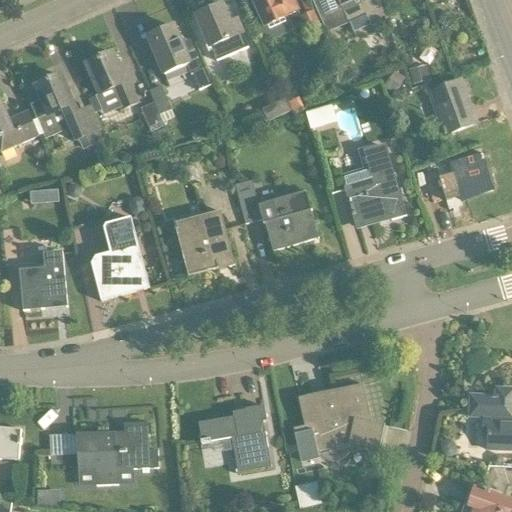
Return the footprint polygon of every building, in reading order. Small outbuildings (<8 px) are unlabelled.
[(280,0),(279,0),(252,0),(267,30),(300,15),(293,0),(280,0)] [(313,0),(312,1),(327,35),(350,25),(355,35),(387,21),(379,0),(360,0),(363,5),(356,8),(354,3),(355,3),(354,0),(313,0)] [(212,51),(213,51),(218,63),(250,49),(243,36),(244,35),(238,22),(231,25),(223,7),(198,18),(212,51)] [(310,39),(324,33),(315,13),(301,19),(310,39)] [(192,77),(199,94),(217,87),(210,70),(202,73),(194,53),(186,57),(175,29),(149,39),(161,68),(173,63),(177,73),(190,67),(194,77),(192,77)] [(120,71),(113,55),(88,66),(104,104),(118,98),(124,112),(139,106),(123,69),(120,71)] [(76,108),(76,107),(63,75),(36,87),(41,100),(30,105),(37,120),(48,115),(48,116),(63,110),(76,141),(86,137),(101,131),(95,115),(81,120),(76,108)] [(430,96),(445,138),(477,126),(462,84),(430,96)] [(151,94),(155,105),(163,124),(175,119),(162,89),(151,94)] [(1,105),(0,105),(0,149),(3,155),(41,139),(30,115),(17,121),(18,125),(11,128),(1,105)] [(142,111),(153,136),(156,142),(169,137),(163,124),(155,105),(142,111)] [(324,132),(319,114),(307,117),(312,136),(324,132)] [(101,131),(86,137),(90,147),(105,141),(101,131)] [(347,189),(358,227),(391,217),(392,221),(405,217),(385,147),(365,153),(371,173),(346,180),(348,188),(347,189)] [(453,177),(441,180),(447,203),(460,199),(460,200),(494,191),(484,155),(450,165),(453,177)] [(247,226),(264,221),(274,254),(314,243),(306,215),(312,213),(307,195),(260,208),(253,183),(236,188),(247,226)] [(236,267),(222,214),(175,226),(176,233),(178,232),(189,278),(220,270),(219,268),(229,265),(230,269),(236,267)] [(151,290),(131,220),(106,227),(104,231),(111,255),(97,259),(93,267),(103,304),(151,290)] [(21,274),(25,313),(45,312),(44,305),(67,303),(63,256),(46,257),(47,271),(21,274)] [(320,460),(319,454),(351,448),(350,451),(381,457),(386,428),(374,426),(365,387),(300,401),(306,429),(295,431),(302,463),(320,460)] [(486,452),(511,452),(511,424),(511,420),(511,419),(511,391),(498,391),(498,398),(493,398),(493,399),(472,398),(471,418),(473,418),(473,420),(482,420),(481,440),(486,440),(486,452)] [(264,423),(267,423),(265,410),(234,415),(235,420),(200,426),(204,447),(233,441),(239,475),(272,469),(264,423)] [(159,453),(151,453),(150,426),(126,427),(127,439),(117,440),(116,435),(78,437),(79,462),(96,461),(96,473),(160,470),(159,453)] [(0,462),(19,464),(21,432),(0,430),(0,462)] [(77,434),(51,435),(52,454),(78,453),(77,434)] [(70,455),(51,456),(52,467),(70,466),(70,455)] [(472,511),(511,511),(511,503),(501,500),(502,496),(491,492),(490,495),(475,490),(468,510),(472,511)] [(39,506),(61,507),(61,499),(48,499),(49,494),(39,493),(39,506)]
